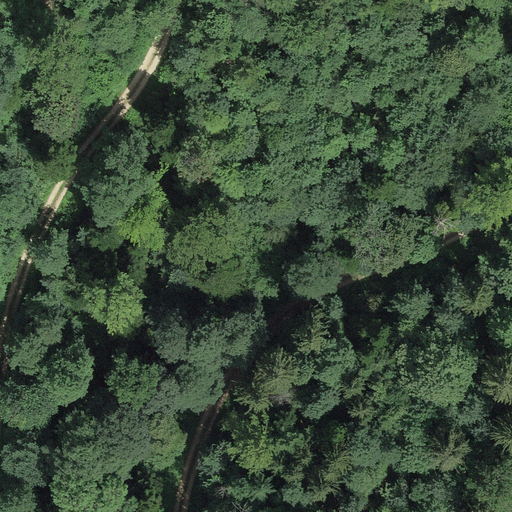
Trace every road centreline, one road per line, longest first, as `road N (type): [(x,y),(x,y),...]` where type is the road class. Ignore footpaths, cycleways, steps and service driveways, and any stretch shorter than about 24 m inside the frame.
road 1 (track): [(511,192),(469,224),(316,286),(252,340),(192,454),(178,511)]
road 2 (track): [(0,357),(17,274),(77,166),(135,89),(176,0)]
